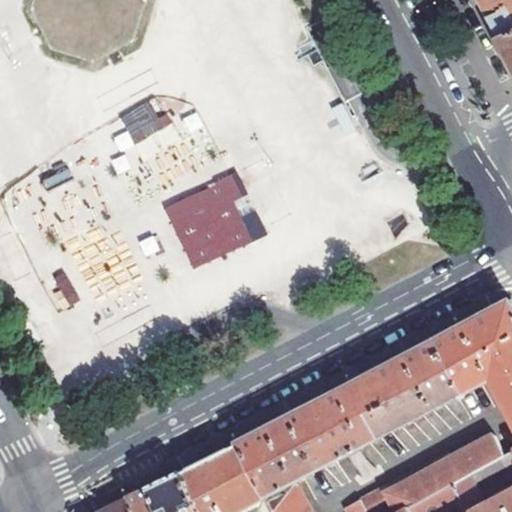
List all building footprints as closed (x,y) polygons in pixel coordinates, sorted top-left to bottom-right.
[(499,40),(511,34),(511,0),(478,0),(481,5),(496,34),(499,40)] [(511,34),(499,40),(511,64),(511,34)] [(392,85),(391,87),(399,102),(401,104),(404,101),(405,98),(397,84),(395,83),(392,85)] [(251,437),(240,443),(270,500),(275,511),(313,511),(298,484),(493,380),(511,416),(511,299),(343,389),(331,395),(251,437)] [(347,510),(348,511),(403,511),(453,485),(507,456),(496,436),(452,460),(450,455),(347,510)] [(210,459),(186,471),(204,511),(246,511),(270,500),(240,443),(210,459)] [(511,452),(507,456),(453,485),(463,503),(467,511),(478,511),(511,494),(511,452)] [(159,486),(153,489),(164,511),(204,511),(186,471),(159,486)] [(446,511),(463,503),(453,485),(403,511),(446,511)] [(138,497),(133,499),(139,511),(164,511),(153,489),(143,494),(138,497)] [(511,511),(511,494),(478,511),(511,511)] [(139,511),(133,499),(108,511),(139,511)] [(275,511),(270,500),(246,511),(275,511)]
